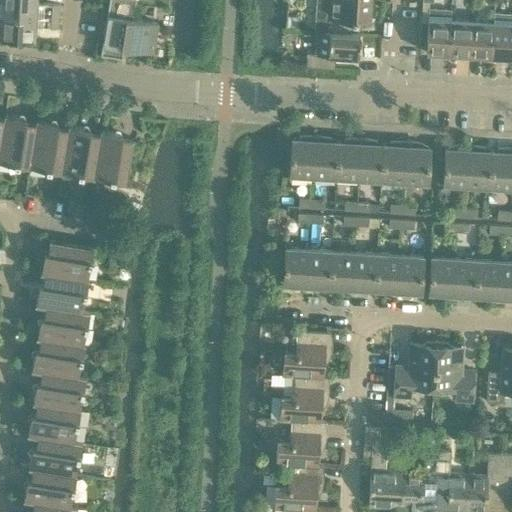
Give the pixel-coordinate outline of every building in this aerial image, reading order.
[(0,0),(0,13),(58,16),(59,4),(36,3),(36,0),(0,0)] [(132,19),(134,0),(109,0),(100,55),(122,58),(122,57),(120,57),(122,48),(153,53),(158,23),(132,19)] [(318,18),(317,32),(346,33),(347,21),(369,22),(370,0),(328,0),(327,18),(318,18)] [(426,52),(448,54),(450,20),(451,10),(428,9),(426,52)] [(58,16),(0,13),(0,38),(34,40),(35,27),(58,28),(58,16)] [(491,56),(511,57),(511,13),(494,13),(493,23),(491,56)] [(448,54),(470,55),(472,21),(450,20),(448,54)] [(470,55),(491,56),(493,23),(472,21),(470,55)] [(346,33),(317,32),(316,54),(307,53),(306,67),(334,69),(335,56),(358,58),(359,34),(346,33)] [(13,164),(29,167),(36,123),(25,121),(26,118),(4,114),(4,118),(0,144),(0,161),(13,163),(13,164)] [(45,170),(61,172),(68,128),(57,127),(58,123),(36,120),(36,123),(29,167),(30,167),(30,166),(45,168),(45,170)] [(77,175),(93,178),(100,134),(89,132),(90,128),(68,125),(68,128),(61,172),(62,172),(62,171),(77,174),(77,175)] [(100,134),(93,178),(94,178),(94,176),(109,179),(109,180),(126,183),(133,139),(121,137),(122,134),(100,130),(100,134)] [(289,174),(313,176),(315,135),(299,136),(299,139),(291,138),(289,174)] [(313,176),(336,177),(338,141),(331,141),(332,138),(315,135),(313,176)] [(336,177),(358,178),(361,138),(344,138),(344,141),(338,141),(336,177)] [(358,178),(381,180),(383,144),(377,143),(377,140),(361,138),(358,178)] [(381,180),(404,181),(406,140),(390,141),(390,144),(383,144),(381,180)] [(406,140),(404,181),(428,182),(430,147),(422,146),(423,143),(406,140)] [(442,183),(466,185),(469,144),(452,145),(452,148),(445,147),(442,183)] [(466,185),(489,186),(491,150),(485,150),(485,147),(469,144),(466,185)] [(489,186),(511,187),(511,182),(511,146),(498,147),(497,151),(491,150),(489,186)] [(298,207),(311,208),(311,199),(299,198),(298,207)] [(311,199),(311,208),(324,208),(324,199),(311,199)] [(344,209),(356,210),(357,201),(344,201),(344,209)] [(357,201),(356,210),(369,211),(370,202),(357,201)] [(389,212),(402,213),(402,204),(390,203),(389,212)] [(402,204),(402,213),(415,214),(415,205),(402,204)] [(451,216),(464,217),(465,208),(452,207),(451,216)] [(465,208),(464,217),(477,217),(477,209),(465,208)] [(497,219),(510,219),(510,211),(497,210),(497,219)] [(297,222),(310,223),(310,214),(297,213),(297,222)] [(310,214),(310,223),(322,223),(323,215),(310,214)] [(342,225),(355,225),(356,217),(343,216),(342,225)] [(356,217),(355,225),(368,226),(368,217),(356,217)] [(388,227),(401,228),(401,219),(388,219),(388,227)] [(401,219),(401,228),(413,229),(414,220),(401,219)] [(443,231),(455,232),(456,223),(443,222),(443,231)] [(456,223),(455,232),(468,232),(469,223),(456,223)] [(488,234),(501,234),(501,226),(489,225),(488,234)] [(511,226),(501,226),(501,234),(511,235),(511,226)] [(40,273),(44,273),(88,280),(88,279),(87,279),(89,264),(90,264),(93,247),(49,240),(47,251),(44,251),(40,273)] [(289,287),(306,290),(308,249),(284,247),(282,283),(289,284),(289,287)] [(322,286),(329,286),(331,250),(308,249),(306,290),(322,289),(322,286)] [(335,290),(351,292),(354,252),(331,250),(329,286),(335,287),(335,290)] [(368,289),(374,289),(376,253),(354,252),(351,292),(367,292),(368,289)] [(380,292),(396,295),(399,254),(376,253),(374,289),(380,289),(380,292)] [(399,254),(396,295),(413,294),(413,291),(421,292),(423,256),(399,254)] [(435,296),(451,299),(454,258),(430,256),(428,292),(435,293),(435,296)] [(468,295),(474,295),(476,259),(454,258),(451,299),(468,298),(468,295)] [(480,299),(497,301),(499,261),(476,259),(474,295),(481,296),(480,299)] [(511,261),(499,261),(497,301),(511,300),(511,261)] [(35,305),(45,306),(89,313),(89,312),(81,311),(84,296),(85,296),(88,280),(44,273),(42,283),(39,283),(35,305)] [(36,338),(40,338),(84,344),(83,344),(85,328),(86,329),(89,313),(45,306),(43,316),(40,316),(36,338)] [(282,375),(294,376),(294,375),(323,377),(323,376),(325,346),(330,346),(331,332),(297,330),(296,353),(284,352),(282,375)] [(31,370),(41,371),(41,370),(85,377),(78,376),(80,360),(81,361),(84,344),(40,338),(38,348),(35,348),(31,370)] [(410,385),(433,386),(436,340),(425,339),(420,344),(411,343),(411,342),(410,342),(409,366),(395,366),(394,396),(410,397),(410,385)] [(436,340),(433,386),(456,387),(455,400),(472,401),(473,370),(460,369),(462,345),(460,345),(460,346),(451,346),(447,341),(436,340)] [(503,390),(511,390),(511,349),(503,349),(504,347),(502,347),(501,372),(488,371),(486,402),(502,403),(503,390)] [(32,403),(36,403),(36,402),(80,409),(79,408),(81,393),(82,393),(85,377),(41,370),(41,371),(39,381),(36,381),(32,403)] [(279,419),(291,420),(291,419),(320,421),(322,390),(327,391),(328,377),(323,376),(323,377),(294,375),(294,376),(293,397),(281,396),(279,419)] [(27,434),(37,436),(37,435),(81,442),(74,440),(76,425),(77,425),(80,409),(36,402),(36,403),(34,413),(31,413),(27,434)] [(277,464),(289,464),(317,466),(317,465),(319,435),(324,435),(325,421),(320,421),(291,419),(291,420),(290,441),(278,440),(277,464)] [(432,511),(433,507),(437,449),(438,434),(424,433),(422,471),(403,470),(400,507),(420,508),(420,511),(432,511)] [(28,468),(32,468),(32,467),(76,474),(75,473),(77,458),(78,458),(81,442),(37,435),(37,436),(35,446),(32,446),(28,468)] [(368,505),(400,507),(403,470),(385,469),(387,438),(372,438),(368,505)] [(446,510),(465,511),(468,474),(449,473),(451,450),(437,449),(433,507),(446,508),(446,510)] [(485,511),(485,510),(498,511),(502,453),(488,452),(486,475),(468,474),(465,511),(478,511),(485,511)] [(510,511),(511,511),(511,453),(502,453),(498,511),(511,511),(510,511)] [(274,508),(286,509),(286,508),(315,510),(315,509),(317,479),(321,479),(322,465),(317,465),(317,466),(289,464),(287,486),(275,485),(274,508)] [(23,499),(33,501),(33,500),(77,507),(70,505),(72,490),(73,490),(76,474),(32,467),(32,468),(30,478),(27,478),(23,499)] [(27,511),(76,511),(77,507),(33,500),(33,501),(31,511),(28,511),(27,511)]
